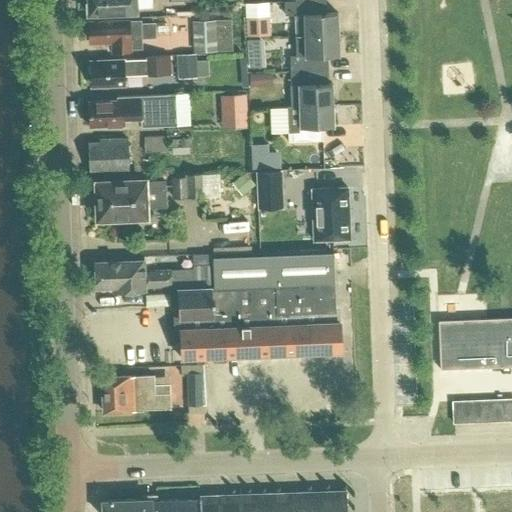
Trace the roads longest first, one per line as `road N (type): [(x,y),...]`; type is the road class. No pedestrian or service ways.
road 1 (secondary): [(68,466),(51,0)]
road 2 (residential): [(379,456),(364,0)]
road 3 (residential): [(68,466),(379,456)]
road 4 (residential): [(379,456),(511,449)]
